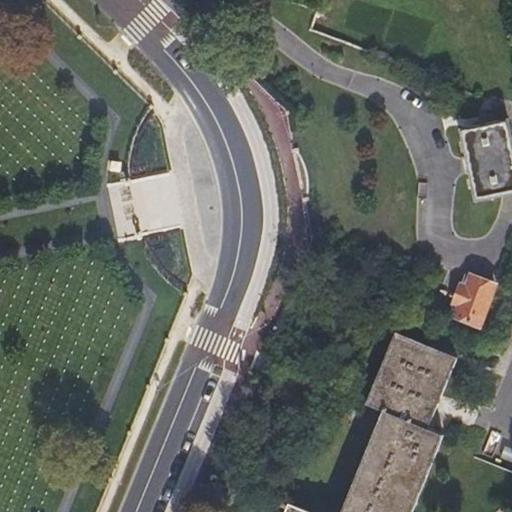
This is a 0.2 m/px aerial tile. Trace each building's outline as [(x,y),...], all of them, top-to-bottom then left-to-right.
[(511,191),(511,164),(501,112),(476,117),(478,126),(457,131),(472,200),(511,191)] [(511,245),(477,336),(511,349),(511,245)] [(476,328),(492,287),(467,278),(467,279),(462,277),(452,303),(457,305),(451,319),(476,328)] [(382,411),(341,511),(412,511),(443,435),(430,430),(459,358),(397,333),(368,405),(382,411)] [(246,464),(214,451),(208,468),(239,480),(246,464)] [(309,511),(288,503),(288,504),(282,502),(280,505),(286,508),(284,511),(309,511)]
